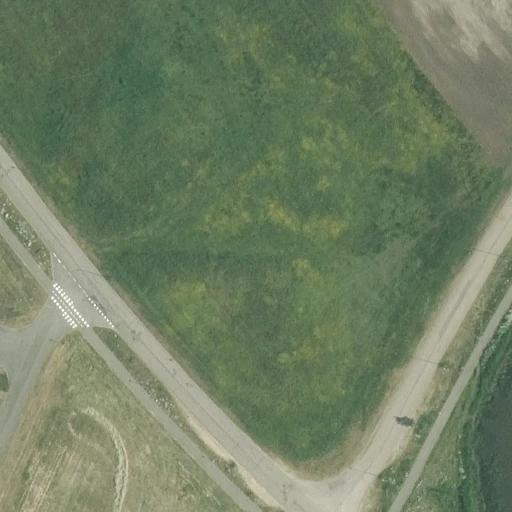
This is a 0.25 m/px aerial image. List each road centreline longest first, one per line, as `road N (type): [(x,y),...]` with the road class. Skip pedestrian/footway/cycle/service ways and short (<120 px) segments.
road 1 (unclassified): [(511,216),(383,444),(327,511)]
road 2 (unclassified): [(302,511),(94,287)]
road 3 (unclassified): [(94,287),(0,166)]
